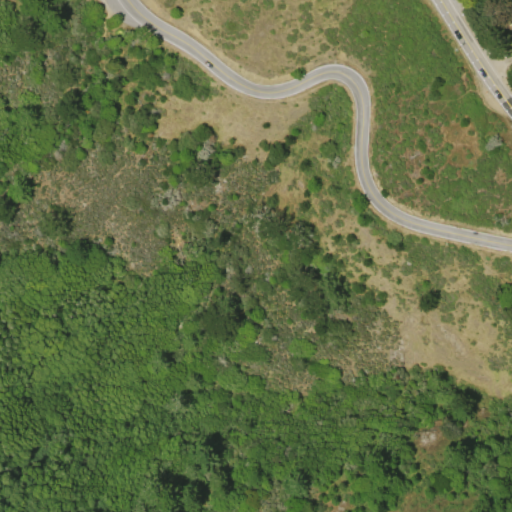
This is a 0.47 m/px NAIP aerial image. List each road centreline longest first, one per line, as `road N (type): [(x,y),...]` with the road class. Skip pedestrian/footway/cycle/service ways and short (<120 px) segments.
road 1 (residential): [(511,243),(392,210),(368,179),(360,84),(349,75),(323,71),(267,92),(244,86),(130,0)]
road 2 (tertiary): [(511,109),(440,0)]
